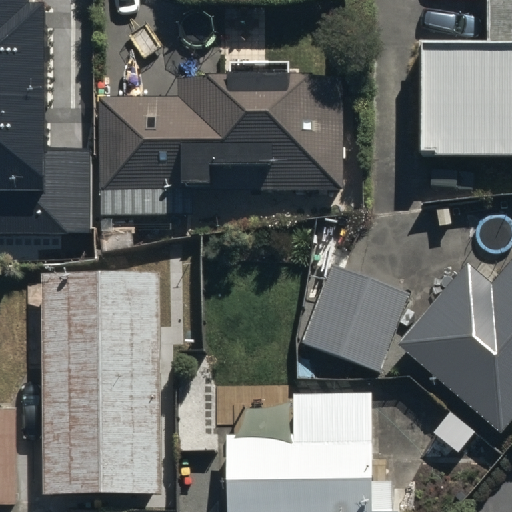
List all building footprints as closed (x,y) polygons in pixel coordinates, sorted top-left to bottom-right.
[(0,0),(0,227),(90,227),(90,148),(46,148),(46,0),(30,0),(0,0)] [(511,53),(424,54),(424,166),(511,165),(511,53)] [(350,199),(351,85),(185,84),(185,110),(108,110),(107,198),(350,199)] [(476,276),(404,355),(505,446),(511,437),(511,283),(499,297),(476,276)] [(408,301),(332,277),(306,356),(383,381),(408,301)] [(162,288),(49,288),(47,502),(161,503),(162,288)] [(0,494),(9,495),(10,397),(0,396),(0,494)] [(376,511),(376,407),(301,406),(301,448),(222,447),(221,511),(376,511)]
